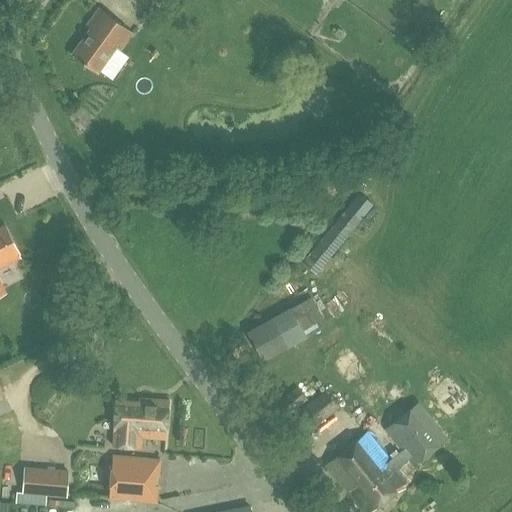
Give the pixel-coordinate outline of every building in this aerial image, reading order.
[(71,52),(97,72),(116,47),(120,50),(133,32),(99,7),(86,25),(90,28),(71,52)] [(334,35),(342,41),(347,35),(339,29),(334,35)] [(303,263),(318,274),(373,205),(359,193),(303,263)] [(0,226),(0,294),(6,291),(0,279),(0,268),(21,258),(4,225),(0,226)] [(247,330),(264,361),(305,337),(327,325),(311,296),(290,307),(247,330)] [(347,371),(356,387),(366,382),(357,365),(347,371)] [(0,384),(0,403),(8,402),(4,384),(0,384)] [(265,406),(279,423),(300,405),(306,400),(296,386),(274,405),(271,401),(265,406)] [(281,425),(296,443),(339,406),(323,388),(281,425)] [(113,445),(142,447),(142,438),(165,439),(167,399),(139,397),(139,400),(116,398),(113,445)] [(385,428),(413,464),(447,437),(419,401),(385,428)] [(326,464),(362,511),(366,511),(407,482),(368,432),(326,464)] [(59,467),(59,443),(31,443),(30,466),(59,467)] [(109,497),(155,501),(159,460),(113,456),(109,497)] [(44,493),(65,495),(67,471),(46,469),(44,493)] [(10,511),(11,502),(2,502),(1,511),(10,511)]
